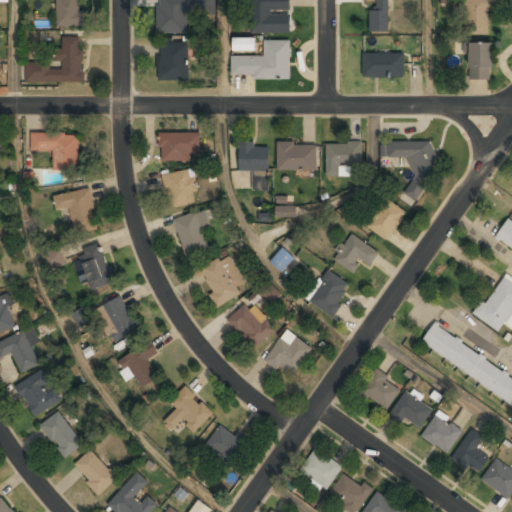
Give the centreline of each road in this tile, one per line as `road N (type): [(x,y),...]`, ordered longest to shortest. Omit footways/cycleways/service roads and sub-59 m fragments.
road 1 (residential): [(511,107),(0,106)]
road 2 (residential): [(120,0),(124,183),(149,262),(220,373),(296,433)]
road 3 (tertiary): [(511,124),(239,511)]
road 4 (residential): [(315,406),(462,511)]
